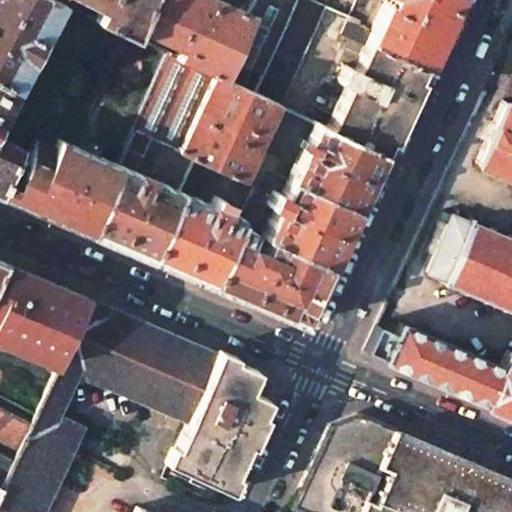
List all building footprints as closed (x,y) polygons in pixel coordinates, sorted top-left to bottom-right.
[(0,0),(0,80),(14,87),(58,1),(55,0),(0,0)] [(83,0),(99,8),(94,18),(104,23),(130,35),(134,26),(145,0),(83,0)] [(218,0),(145,0),(134,26),(178,46),(174,56),(253,92),(295,0),(251,0),(245,12),(218,0)] [(274,102),(279,104),(324,6),(311,0),(295,0),(253,92),(274,102)] [(384,1),(369,32),(366,39),(422,66),(452,0),(388,0),(388,3),(384,1)] [(345,84),(326,126),(382,152),(422,66),(366,39),(369,32),(345,21),(340,33),(363,44),(353,68),(345,63),(341,64),(336,77),(337,80),(345,84)] [(253,92),(174,56),(166,52),(131,129),(163,143),(255,184),(264,168),(277,173),(283,160),(254,147),(274,102),(253,92)] [(0,80),(0,182),(9,161),(17,144),(0,136),(0,113),(14,87),(0,80)] [(511,103),(502,99),(474,162),(511,178),(511,383),(501,411),(511,415),(511,103)] [(313,120),(287,178),(355,209),(382,152),(326,126),(313,120)] [(163,143),(131,129),(123,147),(140,155),(134,170),(116,163),(85,231),(147,258),(178,189),(148,176),(163,143)] [(20,166),(9,161),(0,182),(0,194),(85,231),(116,163),(56,135),(51,144),(32,136),(27,149),(20,166)] [(273,189),(266,203),(274,206),(260,235),(265,237),(328,267),(355,209),(287,178),(280,192),(273,189)] [(208,202),(178,189),(147,258),(207,283),(237,223),(240,216),(216,206),(220,198),(212,194),(208,202)] [(425,272),(511,308),(511,239),(450,213),(425,272)] [(251,230),(237,223),(207,283),(302,324),(328,267),(265,237),(259,251),(244,244),(251,230)] [(0,479),(84,296),(1,260),(0,261),(0,479)] [(84,296),(0,479),(0,511),(41,511),(71,449),(79,432),(82,425),(57,413),(76,374),(184,421),(215,352),(84,296)] [(483,403),(501,411),(511,383),(511,351),(506,349),(499,365),(398,321),(394,331),(374,322),(362,349),(383,358),(382,359),(483,402),(483,403)] [(184,421),(166,462),(225,490),(268,398),(248,389),(256,369),(215,352),(184,421)] [(328,422),(289,504),(306,511),(353,511),(361,495),(375,463),(391,426),(356,412),(328,422)] [(511,511),(511,478),(391,426),(375,463),(386,468),(372,500),(361,495),(353,511),(511,511)]
